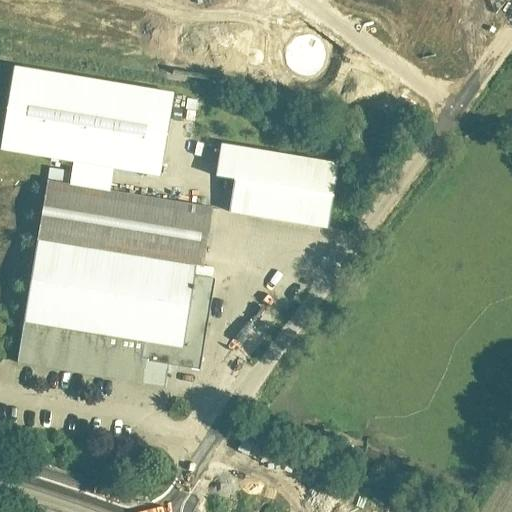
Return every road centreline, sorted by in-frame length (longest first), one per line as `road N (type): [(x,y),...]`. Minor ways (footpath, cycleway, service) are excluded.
road 1 (residential): [(168,511),(239,399),(453,111)]
road 2 (residential): [(304,0),(453,111)]
